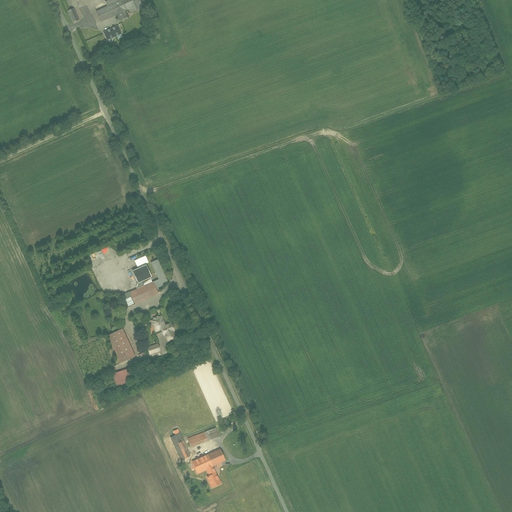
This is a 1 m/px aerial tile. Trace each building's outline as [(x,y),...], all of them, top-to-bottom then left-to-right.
[(144,8),(140,0),(109,0),(105,2),(106,6),(96,11),(101,22),(117,15),(120,21),(128,18),(125,11),(129,9),(131,14),(144,8)] [(74,9),(67,12),(73,24),(79,21),(74,9)] [(122,34),(118,26),(103,32),(107,41),(122,34)] [(159,279),(153,281),(157,289),(169,283),(159,259),(151,262),(159,279)] [(152,275),(146,264),(133,270),(138,281),(152,275)] [(153,281),(123,293),(130,305),(159,293),(157,289),(153,281)] [(161,313),(151,318),(163,346),(175,341),(172,332),(176,330),(172,321),(166,324),(161,313)] [(123,328),(109,334),(121,362),(135,356),(123,328)] [(146,347),(148,355),(159,351),(156,343),(146,347)] [(129,368),(112,374),(116,386),(124,384),(124,382),(133,379),(129,368)] [(186,439),(190,448),(219,436),(215,427),(186,439)] [(180,460),(191,456),(178,430),(173,432),(175,435),(169,438),(180,460)] [(213,466),(225,460),(220,448),(190,462),(196,474),(202,471),(213,466)] [(210,488),(221,483),(213,466),(202,471),(210,488)]
